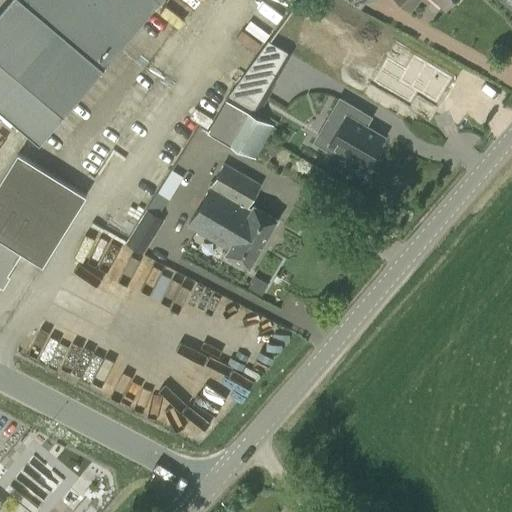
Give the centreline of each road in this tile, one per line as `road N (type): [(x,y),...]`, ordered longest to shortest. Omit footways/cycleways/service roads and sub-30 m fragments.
road 1 (secondary): [(206,493),(511,138)]
road 2 (unclassified): [(0,378),(206,493)]
